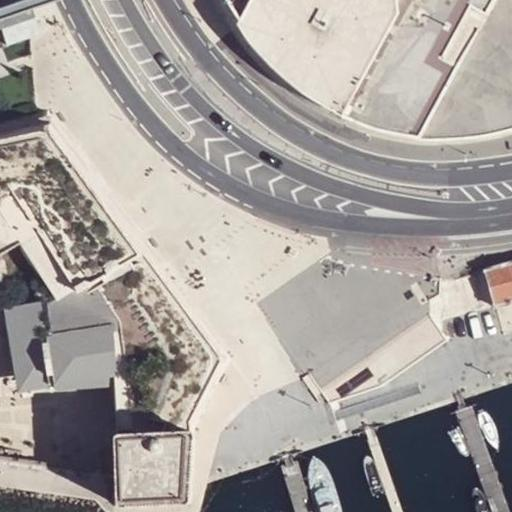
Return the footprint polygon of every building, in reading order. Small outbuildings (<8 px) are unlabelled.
[(0,0),(0,30),(3,29),(8,45),(32,38),(43,34),(31,0),(0,0)] [(251,0),(239,21),(243,29),(261,53),(282,74),(305,93),(344,115),(401,13),(399,0),(251,0)] [(115,471),(0,454),(0,140),(50,130),(139,254),(145,262),(221,366),(191,424),(191,430),(196,430),(201,420),(232,359),(50,108),(38,111),(0,118),(0,459),(115,475),(115,471)] [(0,257),(11,251),(0,232),(0,257)] [(511,263),(487,271),(487,272),(489,272),(497,304),(493,304),(494,308),(511,303),(511,263)] [(9,303),(12,327),(47,323),(45,297),(9,303)] [(430,316),(321,390),(323,393),(331,403),(385,385),(447,341),(430,316)] [(109,329),(47,331),(47,323),(12,327),(19,373),(26,381),(29,384),(39,386),(49,385),(49,389),(116,388),(109,329)] [(321,390),(311,376),(305,379),(317,397),(323,393),(321,390)] [(187,502),(195,432),(149,434),(117,435),(118,505),(187,502)]
